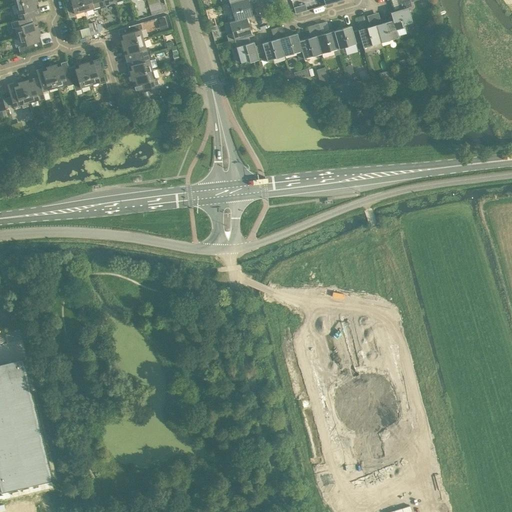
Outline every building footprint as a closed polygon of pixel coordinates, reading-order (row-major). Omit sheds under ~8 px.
[(33,15),(33,16),(40,14),(38,8),(36,9),(35,5),(37,4),(36,0),(29,0),(15,4),(18,14),(15,15),(17,20),(17,21),(33,15)] [(83,11),(80,0),(64,0),(69,17),(75,16),(74,13),(83,11)] [(80,0),(83,11),(93,8),(94,10),(100,9),(97,0),(80,0)] [(97,0),(100,9),(106,7),(105,5),(114,2),(113,0),(97,0)] [(255,0),(239,0),(230,3),(235,20),(252,15),(249,4),(256,2),(255,0)] [(390,12),(392,20),(395,30),(396,30),(404,27),(403,25),(412,23),(407,8),(412,7),(411,2),(417,0),(402,0),(397,2),(399,10),(390,12)] [(305,4),(299,6),(294,7),(295,13),(307,10),(305,4)] [(372,13),(380,42),(398,37),(396,30),(395,30),(392,20),(380,23),(377,12),(372,13)] [(380,42),(372,13),(367,15),(370,26),(357,30),(361,42),(364,53),(381,48),(380,42)] [(17,36),(38,30),(36,25),(34,26),(33,22),(35,21),(33,16),(33,15),(17,21),(17,20),(11,22),(12,28),(15,27),(17,36)] [(235,20),(229,21),(233,36),(234,39),(246,35),(251,34),(248,23),(255,21),(253,15),(252,15),(235,20)] [(121,45),(143,39),(140,30),(142,29),(141,23),(117,30),(119,36),(121,35),(123,39),(120,40),(121,45)] [(338,48),(333,31),(322,34),(319,23),(313,25),(319,47),(321,53),(335,49),(338,48)] [(299,41),(301,51),(303,58),(321,53),(319,47),(313,25),(307,27),(311,37),(299,41)] [(276,28),(284,56),(301,51),(299,41),(297,33),(285,36),(282,26),(276,28)] [(361,42),(357,30),(352,32),(351,26),(333,31),(338,48),(355,43),(361,42)] [(284,56),(276,28),(270,30),(273,40),(262,43),(267,61),(284,56)] [(38,30),(17,36),(20,46),(18,47),(19,53),(42,46),(41,40),(38,41),(37,37),(39,36),(38,30)] [(246,35),(234,39),(241,62),(249,60),(250,62),(259,59),(253,41),(249,43),(246,35)] [(143,39),(121,45),(123,51),(126,50),(127,54),(124,55),(126,61),(149,54),(148,48),(145,48),(143,39)] [(151,60),(149,54),(126,61),(129,71),(130,76),(151,70),(149,60),(151,60)] [(93,61),(89,62),(84,64),(90,85),(99,82),(99,84),(106,82),(99,59),(93,61)] [(68,68),(69,68),(67,61),(61,63),(61,65),(57,67),(56,64),(51,66),(57,87),(66,84),(67,86),(73,85),(68,68)] [(90,85),(84,64),(78,65),(79,68),(75,69),(74,66),(69,68),(68,68),(73,85),(75,91),(81,89),(80,87),(90,85)] [(57,87),(51,66),(46,67),(47,70),(42,71),(42,69),(36,70),(38,77),(42,93),(43,93),(48,92),(48,89),(57,87)] [(345,67),(347,75),(353,73),(351,66),(345,67)] [(154,79),(151,70),(130,76),(132,81),(135,91),(158,84),(157,78),(154,79)] [(38,77),(32,79),(33,81),(29,83),(28,80),(22,81),(28,102),(38,99),(39,101),(45,100),(43,93),(42,93),(38,77)] [(10,96),(2,98),(4,108),(13,105),(14,109),(20,107),(19,105),(28,102),(22,81),(17,83),(18,86),(14,87),(13,84),(7,86),(10,96)] [(143,99),(150,97),(148,91),(141,93),(143,99)] [(94,100),(87,102),(89,109),(96,108),(94,100)] [(6,295),(0,295),(0,325),(10,324),(6,295)] [(23,356),(0,361),(0,489),(1,492),(53,479),(23,356)]
